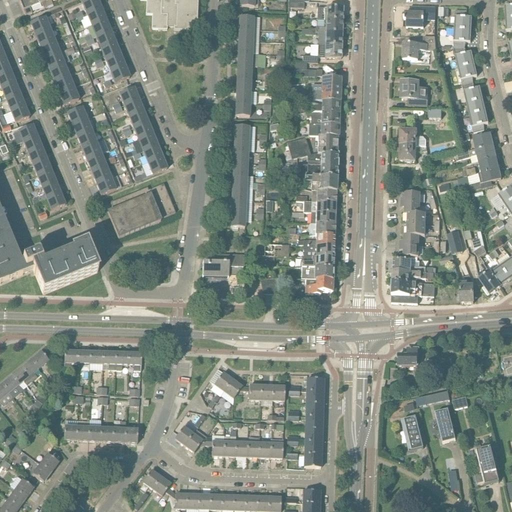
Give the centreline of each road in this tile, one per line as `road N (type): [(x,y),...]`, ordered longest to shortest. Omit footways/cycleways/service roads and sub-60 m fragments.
road 1 (primary): [(344,325),(0,316)]
road 2 (residential): [(119,292),(0,7)]
road 3 (residential): [(358,0),(350,268),(358,283)]
road 4 (residential): [(364,264),(377,250),(388,0)]
road 5 (tertiary): [(364,264),(373,0)]
road 6 (residential): [(119,292),(182,291),(207,142)]
road 7 (residential): [(327,481),(209,476),(150,445)]
road 8 (primary): [(0,329),(177,334)]
road 9 (residential): [(207,142),(185,138),(168,118),(120,0)]
road 10 (primary): [(177,334),(328,339)]
road 11 (residential): [(490,0),(494,66),(511,144)]
road 12 (residential): [(207,142),(214,0)]
road 13 (primary): [(382,336),(511,324)]
road 14 (primary): [(511,314),(384,323)]
road 15 (residential): [(39,511),(78,461),(136,466)]
